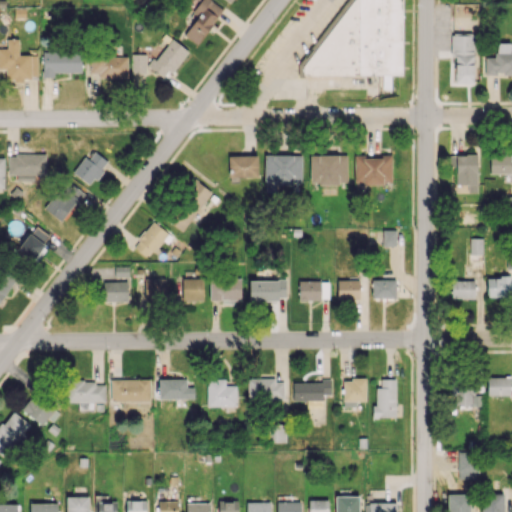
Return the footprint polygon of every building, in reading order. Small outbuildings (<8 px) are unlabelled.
[(184,36),(199,45),(222,7),(210,0),(200,0),(192,13),(196,16),(184,36)] [(303,75),(402,74),(401,0),(351,0),(303,71),(303,75)] [(473,83),(474,35),(453,34),(452,83),(473,83)] [(165,79),(187,50),(171,37),(149,67),(165,79)] [(38,55),(18,55),(19,38),(7,38),(7,48),(0,48),(0,68),(6,69),(5,81),(23,81),(23,77),(37,77),(38,55)] [(485,74),(511,74),(511,43),(496,43),(496,57),(485,57),(485,74)] [(53,72),(81,72),(81,51),(42,52),(42,77),(53,76),(53,72)] [(145,73),(146,54),(132,54),(131,73),(145,73)] [(127,77),(127,56),(90,55),(90,77),(127,77)] [(92,185),(107,159),(94,151),(89,159),(84,155),(73,173),(92,185)] [(8,154),(7,174),(17,174),(17,179),(45,179),(46,154),(8,154)] [(301,184),(302,154),(265,154),(264,192),(277,192),(277,184),(301,184)] [(347,154),(309,154),(309,184),(347,184),(347,154)] [(354,184),(392,183),(391,154),(354,155),(354,184)] [(456,185),(477,184),(476,154),(455,155),(456,185)] [(511,173),(510,154),(490,155),(490,173),(511,173)] [(257,155),(228,155),(228,177),(258,176),(257,155)] [(84,193),(67,179),(44,208),(61,222),(84,193)] [(181,231),(191,220),(196,224),(206,212),(200,207),(212,192),(197,180),(165,218),(181,231)] [(146,257),(168,233),(154,221),(132,245),(146,257)] [(46,236),(35,227),(17,249),(34,263),(47,247),(41,243),(46,236)] [(382,246),(396,246),(396,229),(382,229),(382,246)] [(483,238),(469,238),(468,268),(483,268),(483,238)] [(0,302),(15,277),(0,267),(0,302)] [(487,298),(511,297),(511,276),(486,276),(487,298)] [(203,300),(203,277),(182,278),(182,300),(203,300)] [(240,277),(209,278),(210,300),(241,299),(240,277)] [(165,278),(137,278),(136,299),(165,299),(165,278)] [(249,280),(249,300),(286,299),(285,279),(249,280)] [(359,299),(358,279),(337,279),(337,299),(359,299)] [(372,298),(395,298),(394,279),(371,279),(372,298)] [(451,279),(451,298),(482,298),(482,280),(451,279)] [(102,281),(103,303),(130,302),(129,280),(102,281)] [(320,280),(298,280),(298,300),(321,300),(320,280)] [(487,376),(487,395),(511,395),(510,376),(487,376)] [(150,378),(110,379),(111,401),(150,400),(150,378)] [(158,398),(194,399),(194,386),(186,386),(186,379),(158,378),(158,398)] [(207,406),(237,405),(236,385),(225,385),(225,378),(206,379),(207,406)] [(284,399),(283,379),(247,379),(247,399),(284,399)] [(366,379),(343,379),(343,406),(356,406),(356,401),(366,401),(366,379)] [(375,387),(375,406),(372,406),(372,417),(395,417),(396,379),(378,379),(378,387),(375,387)] [(451,381),(452,406),(482,405),(482,394),(474,395),(473,380),(451,381)] [(105,402),(105,381),(66,381),(66,402),(78,402),(78,409),(93,409),(93,402),(105,402)] [(292,382),(292,400),(309,400),(322,400),(322,394),(330,394),(330,381),(292,382)] [(43,425),(47,418),(52,422),(59,412),(32,394),(21,410),(43,425)] [(0,452),(6,457),(30,424),(12,410),(0,426),(0,452)] [(268,442),(286,442),(285,425),(268,425),(268,442)] [(457,471),(476,472),(477,452),(458,451),(457,471)] [(447,493),(447,511),(469,511),(469,493),(447,493)] [(503,511),(504,494),(482,493),(481,511),(503,511)] [(358,511),(358,495),(335,495),(335,511),(358,511)] [(88,511),(88,496),(66,496),(65,511),(88,511)] [(185,511),(209,511),(210,502),(197,502),(197,496),(186,496),(185,511)] [(327,511),(328,499),(308,500),(308,511),(327,511)] [(125,511),(145,511),(145,500),(125,500),(125,511)] [(175,511),(176,500),(158,500),(157,511),(175,511)] [(237,511),(238,500),(218,500),(218,511),(237,511)] [(116,511),(117,501),(96,501),(96,511),(116,511)] [(246,502),(245,511),(269,511),(269,501),(246,502)] [(299,511),(300,501),(276,501),(276,511),(299,511)] [(396,511),(396,502),(368,502),(368,511),(396,511)] [(0,511),(17,511),(18,504),(0,503),(0,511)] [(56,511),(57,503),(29,503),(29,511),(56,511)]
